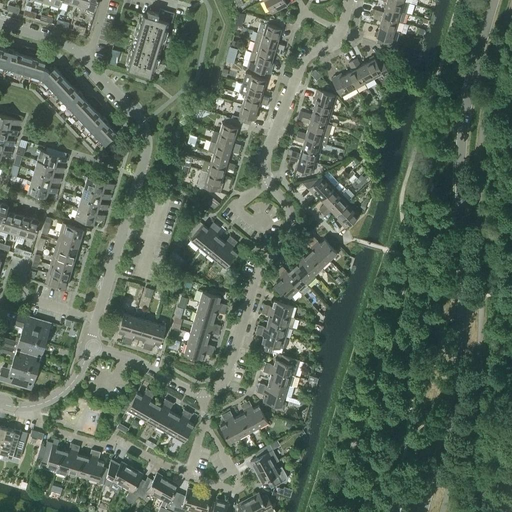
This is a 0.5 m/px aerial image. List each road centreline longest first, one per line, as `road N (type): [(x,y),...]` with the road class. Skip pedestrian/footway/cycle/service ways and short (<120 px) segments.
road 1 (unknown): [(458,0),(401,194),(403,276),(337,511)]
road 2 (unclassified): [(422,511),(459,360),(460,150),(493,0)]
road 3 (residential): [(347,0),(337,36),(302,63),(265,154),(289,231),(261,263),(226,378),(201,392)]
road 4 (residential): [(82,58),(146,135),(91,343)]
road 5 (residential): [(35,405),(40,427),(104,445),(113,438),(187,474)]
road 6 (residential): [(187,474),(233,490),(240,485),(203,421)]
road 7 (residential): [(201,392),(91,343)]
